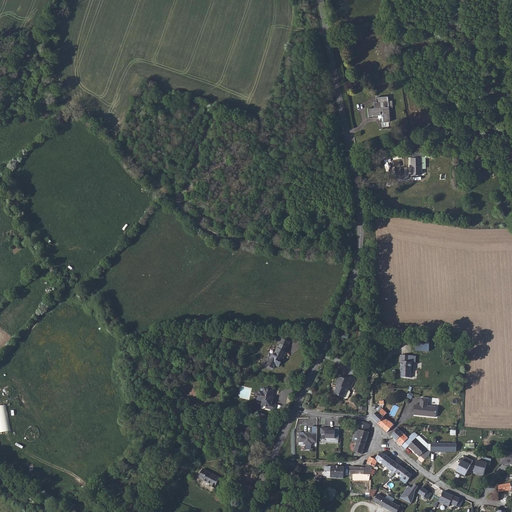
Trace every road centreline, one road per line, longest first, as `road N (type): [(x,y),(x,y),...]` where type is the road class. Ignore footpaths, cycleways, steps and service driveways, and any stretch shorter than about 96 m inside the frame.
road 1 (unclassified): [(295,409),(359,254),(358,201),(320,0)]
road 2 (track): [(359,254),(210,233),(84,113),(57,111)]
road 3 (unclassified): [(295,409),(368,419),(434,480),(511,510)]
road 4 (track): [(350,153),(511,132)]
